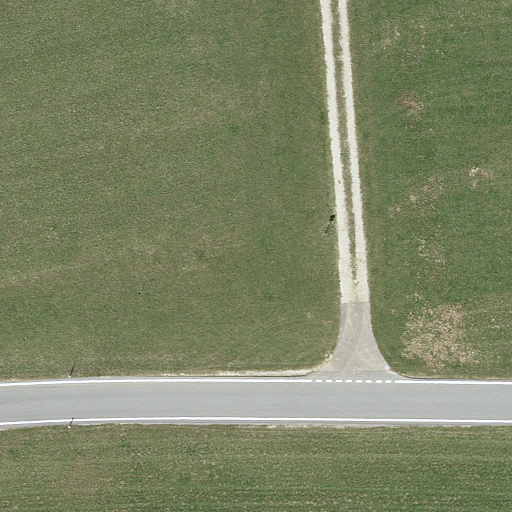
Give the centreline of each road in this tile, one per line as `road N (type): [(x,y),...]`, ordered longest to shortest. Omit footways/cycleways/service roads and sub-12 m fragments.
road 1 (unclassified): [(511,410),(353,406),(0,422)]
road 2 (track): [(353,406),(327,0)]
